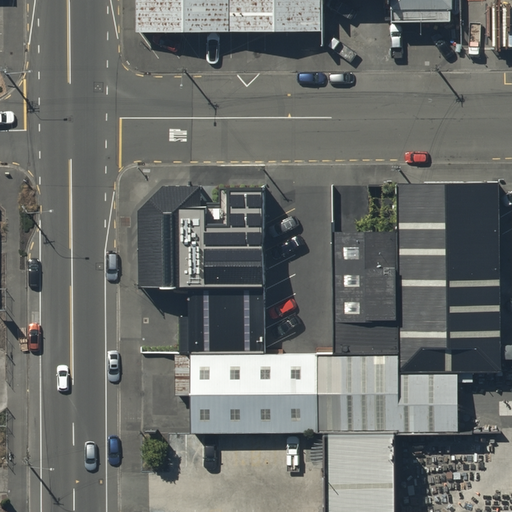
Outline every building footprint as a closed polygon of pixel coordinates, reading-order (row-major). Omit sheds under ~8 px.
[(318,0),(135,0),(136,40),(319,39),(318,0)] [(449,0),(385,0),(386,19),(450,19),(449,0)] [(503,373),(501,181),(397,182),(402,373),(503,373)] [(136,219),(137,287),(198,286),(196,196),(158,196),(136,219)] [(394,233),(330,232),(330,352),(394,352),(394,233)] [(262,236),(207,236),(207,283),(262,283),(262,236)] [(263,293),(192,294),(193,353),(263,353),(263,293)] [(192,435),(401,432),(401,434),(461,434),(460,373),(401,374),(401,354),(191,357),(192,435)] [(320,444),(321,511),(392,511),(391,445),(320,444)]
